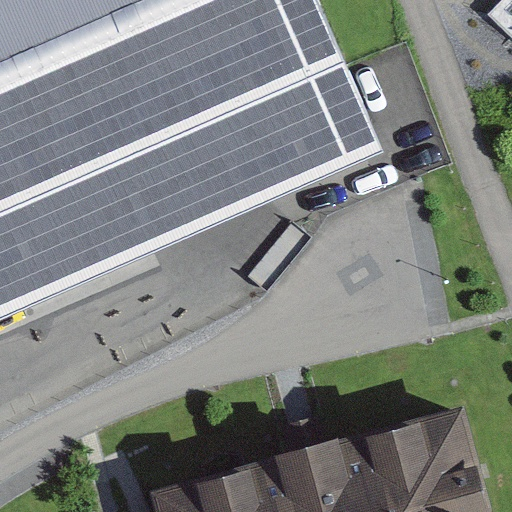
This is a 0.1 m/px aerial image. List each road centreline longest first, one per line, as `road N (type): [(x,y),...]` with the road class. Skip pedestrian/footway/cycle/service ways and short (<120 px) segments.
road 1 (residential): [(0,465),(262,338),(366,270)]
road 2 (residential): [(417,0),(511,243)]
